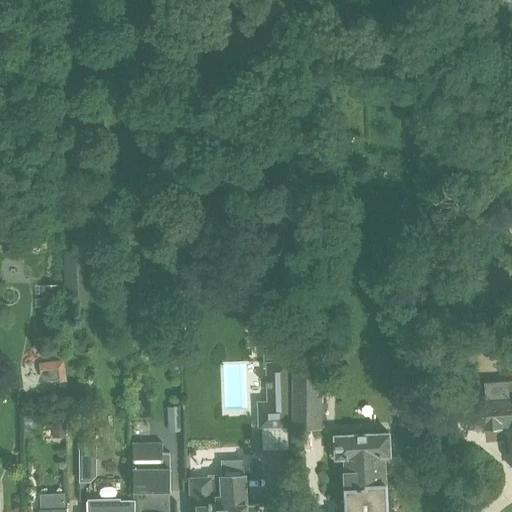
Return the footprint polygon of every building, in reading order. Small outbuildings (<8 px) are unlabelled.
[(85,271),(66,271),(67,301),(86,300),(85,271)] [(47,307),(60,307),(59,283),(46,283),(47,307)] [(169,351),(184,351),(184,337),(169,338),(169,351)] [(470,339),(453,339),(453,363),(470,364),(470,339)] [(258,402),(258,426),(288,425),(286,345),(264,345),(264,362),(266,362),(267,402),(258,402)] [(65,358),(39,362),(40,375),(66,372),(65,358)] [(293,363),(292,427),(323,428),(323,364),(293,363)] [(511,380),(484,382),(485,400),(467,402),(468,427),(511,424),(511,380)] [(180,405),(167,406),(168,443),(182,442),(180,405)] [(52,436),(66,436),(66,414),(53,414),(52,436)] [(387,511),(384,455),(390,455),(389,432),(335,435),(336,457),(344,457),(346,500),(341,500),(341,511),(346,510),(346,511),(387,511)] [(79,438),(79,481),(93,481),(93,438),(79,438)] [(133,441),(133,454),(133,471),(134,471),(134,493),(166,492),(166,482),(171,481),(171,454),(163,454),(163,440),(133,441)] [(115,497),(115,458),(95,457),(95,473),(104,473),(103,497),(115,497)] [(189,511),(258,511),(258,503),(248,503),(247,473),(220,474),(220,488),(189,489),(189,511)] [(88,498),(87,511),(135,511),(135,499),(120,499),(120,497),(88,498)]
